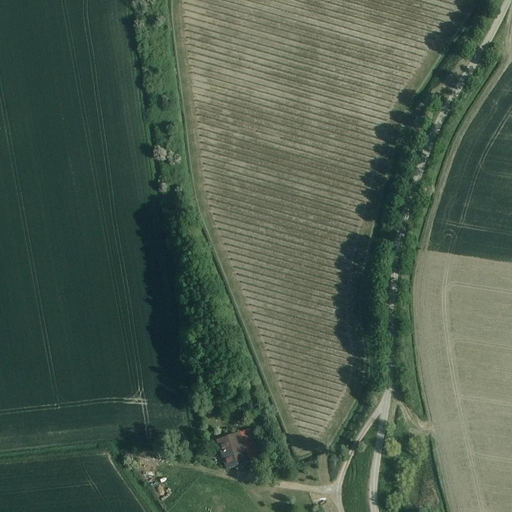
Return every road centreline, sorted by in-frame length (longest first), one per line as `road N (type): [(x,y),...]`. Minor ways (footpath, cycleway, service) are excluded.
road 1 (unclassified): [(386,405),(406,208),(427,150),(508,0)]
road 2 (unclassified): [(343,511),(342,472),(386,405)]
